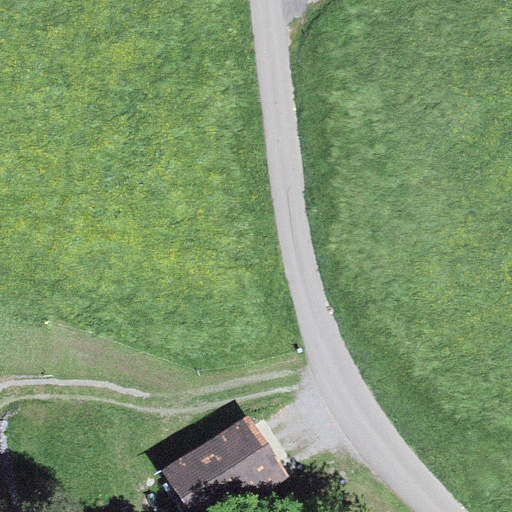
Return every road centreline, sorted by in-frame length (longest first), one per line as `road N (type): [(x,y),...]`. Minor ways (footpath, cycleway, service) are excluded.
road 1 (unclassified): [(447,511),(367,429),(312,313),(263,0)]
road 2 (track): [(337,375),(141,411),(102,397),(0,406)]
